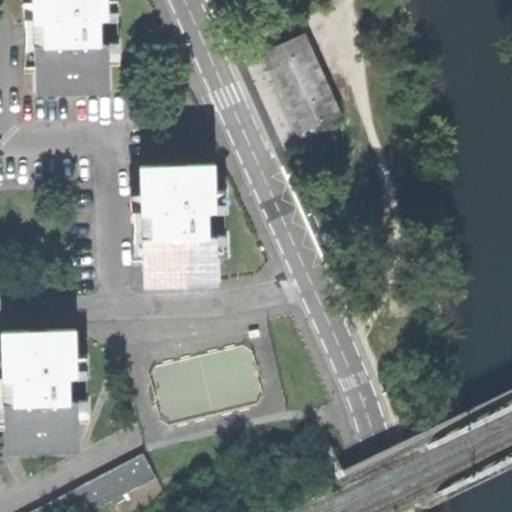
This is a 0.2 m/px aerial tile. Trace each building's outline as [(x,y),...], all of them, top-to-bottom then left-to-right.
[(38,92),(66,92),(66,87),(82,87),(83,91),(111,90),(110,43),(102,43),(101,17),(109,17),(108,0),(35,0),(36,19),(45,19),(45,33),(46,44),(37,44),(38,92)] [(299,131),(340,114),(304,33),(263,51),(281,92),(299,131)] [(170,162),(142,163),(144,212),(154,212),(154,224),(154,236),(145,236),(145,284),(174,284),(174,278),(191,278),(191,284),(219,283),(218,235),(209,235),(209,211),(217,211),(216,161),(188,162),(188,168),(170,168),(170,162)] [(54,449),(82,448),(80,400),(71,401),(70,377),(80,376),(78,330),(50,330),(51,336),(34,336),(34,331),(4,332),(5,379),(16,379),(16,392),(16,403),(7,403),(8,450),(37,450),(37,445),(54,444),(54,449)] [(263,400),(249,344),(153,368),(165,413),(184,408),(187,419),(263,400)] [(92,511),(157,478),(145,455),(34,511),(92,511)]
